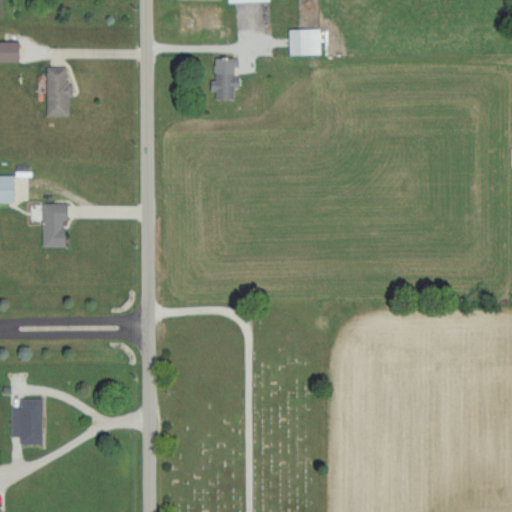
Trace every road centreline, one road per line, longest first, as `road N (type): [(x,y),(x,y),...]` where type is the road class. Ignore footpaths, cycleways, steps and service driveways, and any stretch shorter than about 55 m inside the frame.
road 1 (tertiary): [(147,511),(143,0)]
road 2 (residential): [(145,322),(0,325)]
